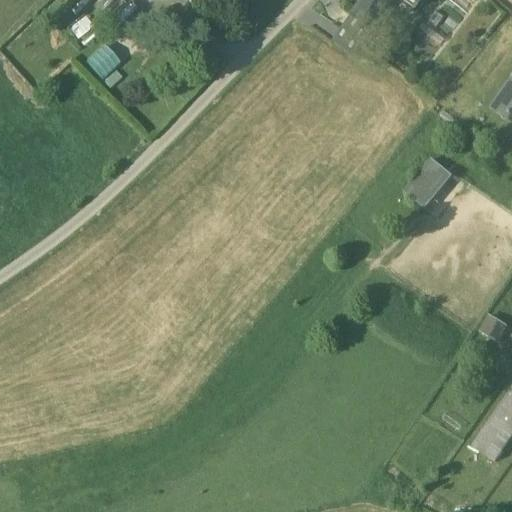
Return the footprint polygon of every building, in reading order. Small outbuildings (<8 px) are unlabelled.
[(381,0),(361,0),(349,18),(368,33),(383,12),(376,8),(381,0)] [(420,0),(394,0),(412,12),(420,0)] [(71,30),(78,40),(95,29),(87,19),(71,30)] [(511,82),(493,109),(511,121),(511,119),(511,118),(511,116),(511,82)] [(431,161),(404,194),(420,207),(447,174),(431,161)] [(488,316),(481,333),(499,340),(506,323),(488,316)] [(511,394),(490,427),(487,426),(471,448),(495,464),(511,438),(511,394)]
